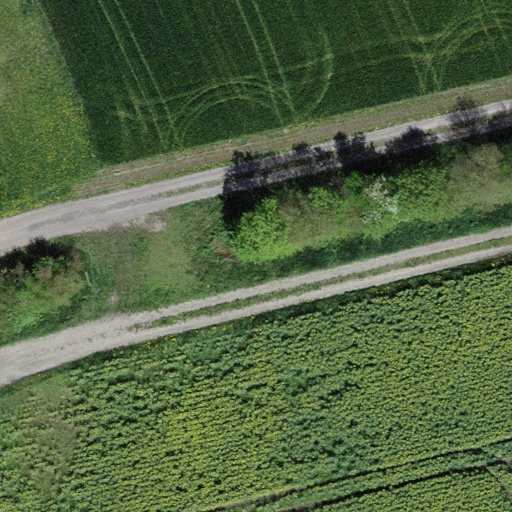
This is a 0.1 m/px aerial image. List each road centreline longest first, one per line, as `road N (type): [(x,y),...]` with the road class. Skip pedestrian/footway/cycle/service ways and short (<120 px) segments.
road 1 (track): [(0,241),(511,118)]
road 2 (track): [(0,387),(511,265)]
road 3 (track): [(178,198),(174,346)]
